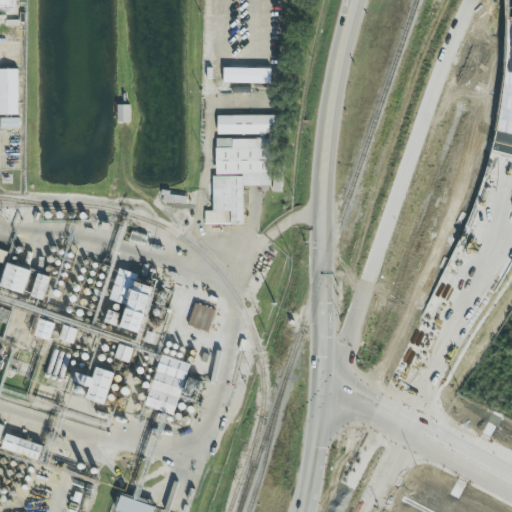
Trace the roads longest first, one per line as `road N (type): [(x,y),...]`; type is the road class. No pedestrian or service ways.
road 1 (primary): [(469,0),(405,160),(340,369)]
road 2 (primary): [(511,109),(485,208),(435,316)]
road 3 (primary): [(435,316),(336,511)]
road 4 (primary): [(362,511),(460,325)]
road 5 (primary): [(378,428),(511,491)]
road 6 (primary): [(340,369),(318,511)]
road 7 (primary): [(511,469),(390,404)]
road 8 (primary): [(460,325),(511,209)]
